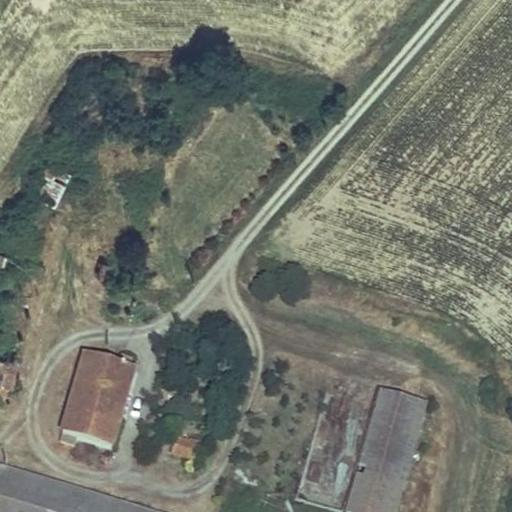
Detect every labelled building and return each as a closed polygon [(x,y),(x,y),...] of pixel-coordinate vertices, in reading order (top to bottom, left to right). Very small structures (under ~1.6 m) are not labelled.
[(46,158),(29,190),(51,202),(68,170),(46,158)] [(0,396),(1,397),(26,314),(0,306),(0,396)] [(83,357),(56,433),(72,438),(68,449),(102,461),(130,373),(83,357)] [(176,442),(172,458),(187,465),(194,448),(176,442)] [(355,447),(335,511),(379,511),(396,459),(355,447)] [(0,511),(141,511),(0,464),(0,511)]
